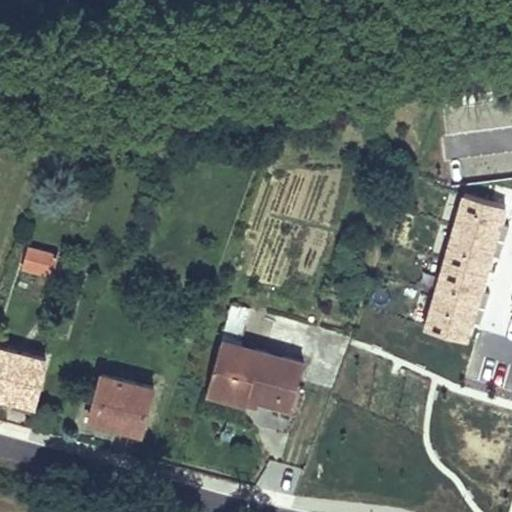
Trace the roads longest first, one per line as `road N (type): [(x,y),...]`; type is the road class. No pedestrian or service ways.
road 1 (primary): [(511,0),(0,77)]
road 2 (residential): [(208,511),(0,446)]
